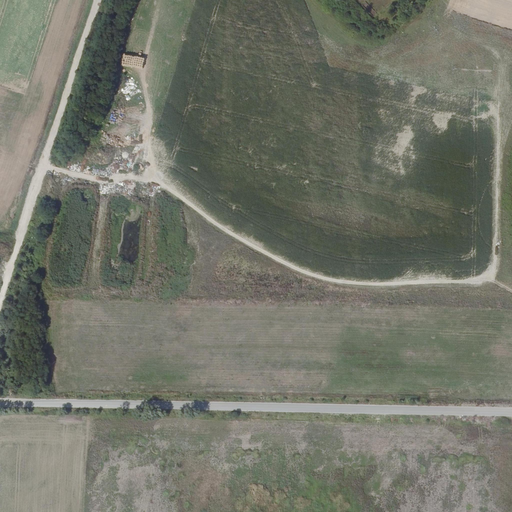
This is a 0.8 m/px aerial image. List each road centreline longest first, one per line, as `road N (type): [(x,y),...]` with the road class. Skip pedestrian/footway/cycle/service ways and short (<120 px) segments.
road 1 (unclassified): [(511,411),(0,402)]
road 2 (track): [(97,0),(0,303)]
